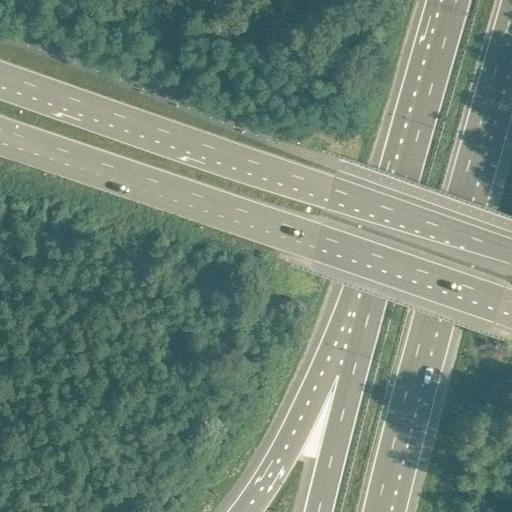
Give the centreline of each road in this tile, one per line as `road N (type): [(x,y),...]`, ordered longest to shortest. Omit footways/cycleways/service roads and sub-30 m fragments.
road 1 (tertiary): [(511,251),(0,76)]
road 2 (tertiary): [(0,132),(511,302)]
road 3 (trunk): [(378,511),(511,11)]
road 4 (trunk): [(389,238),(285,448),(244,511)]
road 5 (trunk): [(389,238),(319,511)]
road 6 (trunk): [(454,0),(389,238)]
